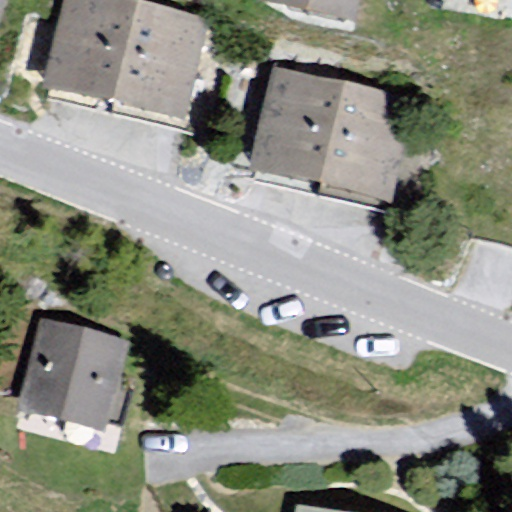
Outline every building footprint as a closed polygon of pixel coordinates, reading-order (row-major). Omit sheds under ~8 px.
[(0,0),(0,68),(18,0),(0,0)] [(186,135),(210,27),(88,0),(63,0),(41,103),(186,135)] [(369,38),(377,0),(267,0),(265,15),(369,38)] [(408,214),(427,108),(267,78),(247,185),(408,214)] [(116,446),(137,353),(38,330),(17,423),(116,446)]
